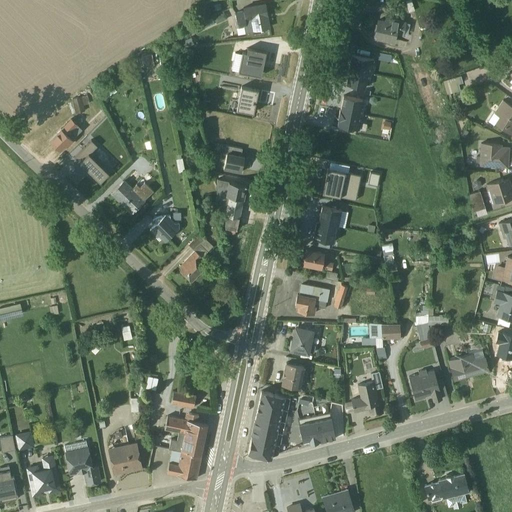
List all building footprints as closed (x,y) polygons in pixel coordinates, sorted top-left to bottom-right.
[(237,34),(268,28),(267,20),(265,20),(265,16),(267,15),(265,4),(242,8),(243,11),(234,13),(236,21),(234,22),(237,34)] [(376,19),(372,39),(393,43),(395,34),(402,36),(402,35),(406,36),(409,24),(405,23),(405,22),(384,17),(384,20),(376,19)] [(237,71),(260,76),(263,61),(265,51),(247,48),(245,52),(242,52),(237,71)] [(373,59),(351,54),(350,60),(349,60),(347,69),(348,69),(345,84),(364,88),(365,79),(368,80),(373,59)] [(135,58),(137,68),(153,65),(151,55),(146,56),(146,55),(140,56),(141,57),(135,58)] [(461,83),(459,76),(442,81),(445,93),(459,90),(457,84),(461,83)] [(106,85),(104,82),(97,87),(100,90),(106,85)] [(241,86),(236,109),(250,112),(253,113),(255,102),(252,101),(253,99),(255,100),(257,89),(241,86)] [(89,103),(86,95),(71,99),(75,113),(84,111),(83,105),(89,103)] [(361,99),(342,95),(340,110),(339,109),(337,119),(338,119),(336,125),(358,129),(362,108),(360,108),(361,99)] [(511,107),(502,100),(487,122),(492,125),(494,123),(510,134),(511,130),(511,107)] [(75,126),(69,120),(49,141),(58,150),(64,144),(65,146),(72,140),(71,139),(79,132),(75,126)] [(101,180),(111,170),(92,151),(96,146),(90,140),(73,157),(95,178),(97,176),(101,180)] [(501,144),(479,143),(479,157),(475,156),(474,165),(506,167),(508,147),(501,147),(501,144)] [(241,148),(225,145),(224,153),(225,154),(223,168),(240,172),(242,163),(240,162),(241,156),(240,155),(241,148)] [(178,172),(183,171),(181,159),(180,159),(180,154),(176,155),(176,159),(175,160),(178,172)] [(327,168),(322,193),(355,200),(360,175),(327,168)] [(224,233),(233,235),(235,230),(236,230),(245,185),(216,179),(215,186),(220,208),(225,209),(224,216),(224,233)] [(502,179),(486,184),(492,204),(511,198),(511,192),(508,179),(503,181),(502,179)] [(124,180),(111,193),(131,213),(152,191),(144,183),(139,187),(136,184),(132,188),(124,180)] [(468,195),(473,211),(484,208),(479,191),(468,195)] [(321,206),(317,222),(335,226),(337,226),(340,210),(321,206)] [(155,224),(149,230),(156,237),(155,238),(158,241),(161,238),(164,242),(178,228),(178,223),(174,223),(170,218),(170,216),(167,216),(165,214),(163,216),(159,216),(152,219),(155,224)] [(511,218),(498,223),(502,239),(505,238),(508,245),(511,243),(511,218)] [(312,238),(332,242),(335,226),(317,222),(315,221),(312,238)] [(180,270),(190,281),(203,267),(198,262),(207,252),(199,244),(204,238),(198,233),(187,245),(194,251),(182,264),(184,266),(180,270)] [(386,273),(397,272),(395,263),(394,263),(391,255),(390,255),(392,254),(392,250),(391,242),(387,243),(387,244),(381,245),(383,265),(385,265),(386,273)] [(323,253),(305,250),(303,264),(330,271),(331,271),(332,263),(322,261),(323,253)] [(496,265),(493,278),(511,282),(511,257),(506,256),(503,267),(496,265)] [(336,273),(326,271),(325,278),(336,281),(337,277),(336,277),(336,273)] [(333,305),(341,308),(345,296),(346,296),(349,286),(340,283),(333,305)] [(297,306),(297,310),(314,314),(315,307),(324,308),(325,301),(326,301),(328,290),(301,284),(298,295),(296,294),(294,305),(297,306)] [(511,294),(496,291),(493,303),(498,304),(498,305),(495,316),(498,317),(496,324),(508,327),(509,320),(511,320),(511,294)] [(433,307),(427,306),(427,325),(447,325),(447,318),(442,317),(441,316),(441,315),(438,315),(438,316),(432,316),(433,307)] [(416,325),(419,341),(431,337),(429,328),(428,328),(427,325),(427,311),(421,310),(421,314),(419,314),(419,316),(417,316),(417,325),(416,325)] [(361,338),(361,346),(375,346),(375,347),(381,347),(381,338),(397,338),(397,339),(400,339),(402,336),(401,324),(368,323),(368,338),(361,338)] [(120,327),(123,340),(131,338),(131,336),(133,336),(131,327),(129,327),(128,326),(120,327)] [(299,357),(310,359),(311,355),(308,355),(308,353),(310,353),(313,351),(314,346),(314,344),(312,343),(311,343),(312,335),(313,331),(294,328),(292,340),(290,340),(288,348),(300,351),(299,357)] [(100,347),(90,338),(84,344),(94,353),(100,347)] [(431,345),(430,340),(430,339),(418,343),(420,348),(431,345)] [(479,344),(466,348),(468,354),(470,353),(471,354),(482,351),(479,344)] [(453,380),(487,370),(482,351),(471,354),(470,353),(448,360),(453,380)] [(305,380),(307,371),(303,371),(304,366),(285,362),(283,371),(281,384),(299,388),(301,379),(305,380)] [(409,376),(408,376),(414,399),(424,397),(424,395),(430,393),(432,401),(441,398),(432,369),(426,371),(425,369),(417,371),(418,373),(409,376)] [(130,398),(130,410),(140,410),(140,404),(141,404),(143,386),(141,372),(128,373),(129,387),(140,386),(137,398),(130,398)] [(370,415),(380,413),(378,404),(377,404),(375,397),(377,397),(375,388),(373,388),(372,381),(356,384),(359,397),(350,399),(353,411),(368,408),(370,415)] [(192,408),(194,395),(173,391),(170,404),(192,408)] [(273,393),(260,391),(255,416),(250,438),(247,453),(267,457),(277,454),(290,397),(273,393)] [(307,413),(327,419),(330,406),(310,400),(307,413)] [(167,416),(164,429),(178,432),(178,431),(183,432),(184,428),(205,432),(206,424),(196,422),(198,415),(185,412),(183,419),(167,416)] [(170,439),(168,449),(200,454),(205,432),(184,428),(183,432),(178,431),(176,440),(170,439)] [(12,435),(15,449),(17,448),(18,449),(33,446),(30,430),(14,434),(15,435),(12,435)] [(0,436),(0,448),(1,452),(14,449),(11,434),(0,436)] [(122,443),(121,436),(114,437),(115,444),(122,443)] [(84,471),(87,484),(99,481),(96,466),(92,466),(87,446),(86,446),(85,440),(63,445),(64,450),(64,451),(69,474),(84,471)] [(108,448),(113,473),(140,468),(135,442),(108,448)] [(171,450),(166,473),(195,478),(200,454),(171,450)] [(32,495),(42,493),(41,488),(48,486),(49,491),(59,489),(51,454),(40,456),(42,467),(38,468),(37,464),(26,467),(32,495)] [(0,501),(16,498),(11,475),(10,475),(8,465),(0,467),(0,501)] [(437,481),(423,485),(427,499),(430,498),(431,501),(440,499),(440,497),(442,497),(442,498),(468,491),(462,471),(437,478),(437,481)] [(353,511),(346,489),(321,497),(326,511),(353,511)]
